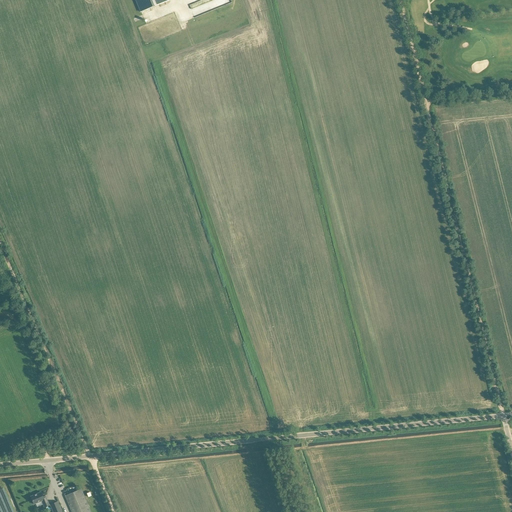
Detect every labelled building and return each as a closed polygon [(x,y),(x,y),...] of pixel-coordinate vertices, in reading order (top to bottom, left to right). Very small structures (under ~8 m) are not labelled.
[(136,0),(141,12),(169,0),(168,0),(136,0)] [(199,13),(200,14),(232,3),(230,0),(201,0),(190,4),(192,9),(197,7),(194,10),(197,13),(199,13)] [(81,489),(65,496),(67,500),(71,511),(90,511),(81,490),(81,489)] [(49,506),(47,500),(45,496),(43,497),(41,492),(30,496),(34,504),(41,501),(44,508),(49,506)] [(51,505),(53,511),(62,511),(59,502),(51,505)]
